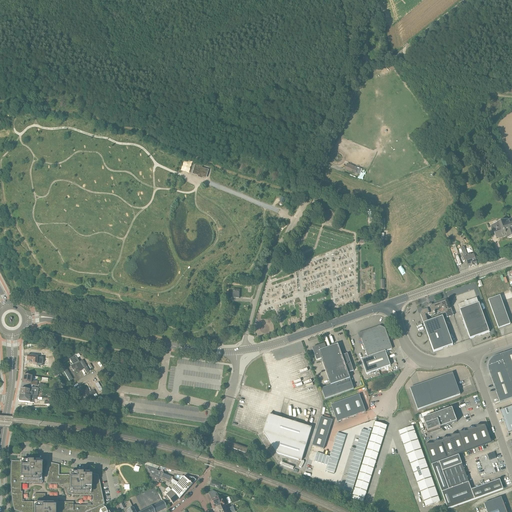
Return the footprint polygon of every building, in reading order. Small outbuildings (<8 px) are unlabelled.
[(206,178),(208,170),(200,168),(201,165),(196,164),(193,174),(206,178)] [(345,169),(354,174),(356,169),(353,167),(354,167),(347,164),(345,169)] [(498,223),(491,226),(491,227),(493,231),(494,230),(497,237),(499,237),(501,236),(502,238),(507,236),(508,238),(509,238),(510,238),(511,238),(511,237),(511,235),(508,222),(508,221),(508,220),(502,222),(501,221),(498,222),(498,223)] [(464,247),(461,248),(468,269),(477,265),(476,261),(474,254),(471,255),(471,254),(467,255),(464,247)] [(483,249),(479,253),(482,258),(487,255),(483,249)] [(488,300),(497,324),(499,329),(510,325),(500,296),(488,300)] [(428,322),(426,317),(430,315),(430,316),(435,314),(434,310),(443,307),(447,318),(454,315),(451,308),(449,309),(445,300),(432,305),(431,303),(427,305),(426,305),(426,306),(425,307),(425,308),(425,309),(425,310),(423,310),(423,311),(422,311),(421,312),(421,313),(420,313),(420,314),(420,315),(421,315),(423,323),(428,322)] [(470,339),(489,332),(479,303),(460,310),(470,339)] [(428,322),(423,323),(434,352),(453,345),(443,316),(428,322)] [(361,359),(365,369),(366,374),(390,366),(385,352),(392,349),(384,329),(380,327),(359,334),(367,357),(361,359)] [(325,399),(354,389),(348,373),(354,371),(347,354),(342,356),(338,344),(326,348),(325,344),(315,347),(316,348),(314,351),(313,351),(315,356),(317,360),(321,359),(331,385),(322,389),(325,399)] [(511,350),(501,355),(511,384),(511,350)] [(500,403),(511,398),(511,384),(501,355),(500,355),(500,356),(495,358),(493,359),(491,360),(490,362),(489,364),(489,366),(489,368),(489,370),(490,372),(489,373),(494,386),(495,386),(497,391),(496,392),(500,403)] [(29,364),(34,364),(37,365),(37,362),(42,362),(43,361),(47,361),(47,363),(50,364),(50,358),(47,358),(27,356),(26,361),(29,361),(29,364)] [(297,369),(304,367),(302,361),(296,362),(295,360),(298,360),(298,359),(287,362),(288,367),(296,365),(297,369)] [(76,363),(79,372),(83,370),(85,374),(89,373),(83,360),(76,363)] [(68,373),(66,369),(65,368),(62,370),(69,382),(72,380),(68,373)] [(460,395),(458,390),(454,391),(451,384),(456,382),(452,373),(410,388),(418,410),(460,395)] [(46,383),(37,382),(31,381),(32,377),(23,376),(21,382),(30,384),(30,385),(36,386),(36,388),(38,389),(38,388),(45,389),(46,383)] [(92,381),(98,392),(104,389),(98,377),(92,381)] [(85,401),(91,398),(84,387),(78,390),(85,401)] [(34,400),(40,401),(41,397),(37,396),(37,397),(19,394),(18,400),(19,402),(34,403),(34,400)] [(331,405),(337,422),(366,412),(359,395),(331,405)] [(511,406),(500,410),(508,433),(511,432),(511,406)] [(428,432),(457,422),(452,408),(423,419),(428,432)] [(301,461),(310,433),(312,428),(269,415),(263,432),(278,454),(301,461)] [(312,446),(324,449),(333,421),(321,417),(312,446)] [(387,426),(375,422),(373,430),(384,433),(387,426)] [(425,506),(440,501),(413,426),(399,431),(425,506)] [(485,426),(475,426),(476,429),(477,429),(483,446),(491,442),(485,426)] [(477,429),(476,429),(467,430),(468,432),(474,449),(483,446),(477,429)] [(384,433),(373,430),(371,437),(382,441),(384,433)] [(468,432),(458,433),(459,435),(460,435),(466,452),(474,449),(468,432)] [(460,435),(459,435),(450,436),(451,438),(457,455),(466,452),(460,435)] [(382,441),(371,437),(368,445),(380,449),(382,441)] [(451,438),(442,439),(442,441),(443,441),(449,458),(457,455),(451,438)] [(443,441),(442,441),(433,442),(434,444),(440,461),(449,458),(443,441)] [(248,449),(235,444),(228,442),(227,447),(246,453),(248,449)] [(434,444),(425,445),(432,464),(440,461),(434,444)] [(380,449),(368,445),(366,453),(377,456),(380,449)] [(366,453),(363,460),(375,464),(377,456),(366,453)] [(432,465),(448,509),(503,489),(500,480),(471,490),(459,455),(432,465)] [(375,464),(363,460),(361,468),(373,472),(375,464)] [(106,511),(104,505),(98,475),(90,473),(90,474),(70,473),(70,475),(59,475),(59,465),(51,462),(45,484),(46,484),(46,483),(58,484),(58,485),(67,485),(67,494),(75,496),(93,496),(92,506),(73,505),(73,502),(58,502),(58,498),(45,498),(45,494),(34,494),(34,502),(22,502),(22,492),(21,492),(21,483),(41,484),(41,461),(11,461),(10,472),(10,482),(11,492),(12,502),(14,511),(17,511),(106,511)] [(172,490),(171,491),(179,500),(196,480),(193,478),(184,476),(184,477),(181,476),(179,478),(181,480),(178,483),(172,479),(173,478),(157,471),(157,469),(151,467),(152,464),(144,461),(144,464),(154,483),(156,481),(159,482),(160,479),(166,481),(165,485),(173,489),(172,490)] [(373,472),(361,468),(359,476),(370,479),(373,472)] [(359,476),(356,483),(368,487),(370,479),(359,476)] [(368,487),(356,483),(354,491),(366,494),(368,487)] [(166,496),(164,497),(167,502),(170,500),(173,505),(179,500),(171,491),(169,488),(166,490),(168,493),(166,495),(166,496)] [(218,496),(217,493),(213,491),(208,493),(211,499),(218,496)] [(363,502),(366,494),(354,491),(351,499),(363,502)] [(214,511),(215,510),(225,506),(229,504),(227,500),(223,501),(222,501),(221,499),(219,498),(212,501),(211,503),(213,507),(212,508),(214,511)] [(486,511),(506,511),(501,498),(484,504),(486,511)] [(163,501),(140,511),(135,511),(133,508),(126,511),(127,511),(159,511),(166,509),(163,501)]
